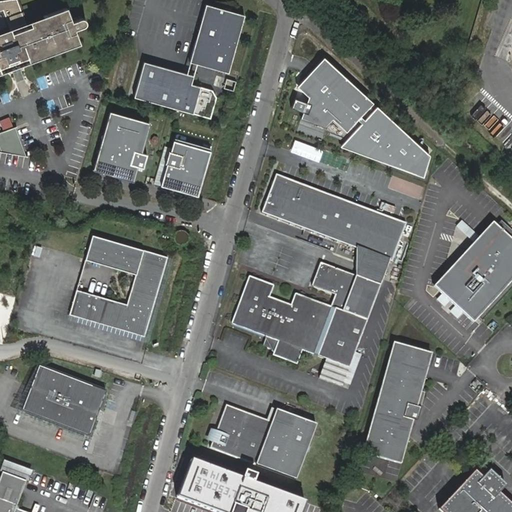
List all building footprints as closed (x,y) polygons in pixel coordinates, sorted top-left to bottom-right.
[(0,70),(1,73),(31,61),(29,57),(34,55),(35,57),(55,50),(56,52),(81,43),(67,8),(44,16),(45,19),(31,24),(32,26),(28,28),(17,0),(0,0),(0,10),(2,10),(11,35),(8,36),(7,33),(0,35),(0,70)] [(228,72),(244,16),(207,6),(188,74),(145,62),(136,96),(192,112),(200,87),(191,85),(197,63),(228,72)] [(322,56),(296,84),(307,94),(300,116),(324,125),(331,116),(346,130),(357,119),(360,122),(340,145),(423,176),(429,154),(375,105),(363,119),(360,115),(372,101),(322,56)] [(148,121),(108,110),(92,168),(132,179),(148,121)] [(0,130),(0,153),(21,146),(13,125),(0,130)] [(172,138),(159,184),(197,195),(210,148),(172,138)] [(404,224),(276,175),(262,213),(391,261),(404,224)] [(472,322),(511,277),(511,241),(489,221),(431,286),(472,322)] [(174,235),(174,238),(176,241),(179,244),(181,244),(185,243),(187,242),(188,240),(189,238),(189,235),(188,233),(186,230),(183,229),(181,229),(178,230),(176,232),(174,235)] [(78,291),(72,313),(146,334),(168,255),(94,233),(86,260),(137,274),(128,305),(78,291)] [(347,368),(348,365),(364,319),(377,284),(318,263),(310,287),(333,295),(329,307),(293,294),(289,305),(267,297),(271,286),(246,277),(228,325),(263,337),(275,341),(274,344),(272,349),(271,353),(296,362),(300,351),(303,352),(347,368)] [(263,337),(262,340),(260,345),(272,349),(274,344),(275,341),(263,337)] [(394,343),(363,452),(400,463),(413,419),(417,419),(420,407),(417,407),(431,353),(394,343)] [(38,366),(21,411),(89,437),(106,392),(38,366)] [(225,405),(209,448),(254,464),(270,422),(225,405)] [(274,409),(270,422),(254,464),(296,480),(316,424),(274,409)] [(188,459),(174,495),(217,511),(297,511),(301,502),(250,483),(253,474),(241,469),(237,478),(188,459)] [(0,511),(30,511),(15,507),(25,480),(1,471),(0,473),(0,511)] [(482,479),(475,472),(440,509),(443,511),(511,511),(511,506),(497,493),(504,485),(489,471),(482,479)]
